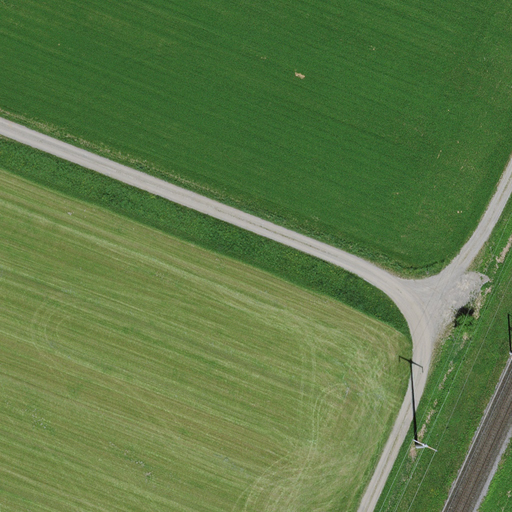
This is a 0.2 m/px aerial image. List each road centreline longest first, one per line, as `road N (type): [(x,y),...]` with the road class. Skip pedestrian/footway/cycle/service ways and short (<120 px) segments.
road 1 (track): [(0,122),(453,300)]
road 2 (track): [(511,165),(359,511)]
